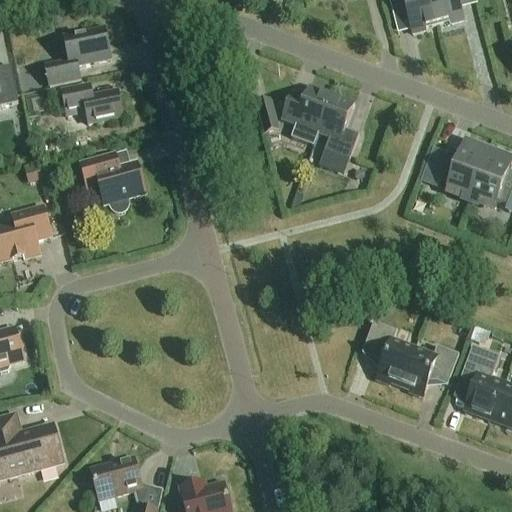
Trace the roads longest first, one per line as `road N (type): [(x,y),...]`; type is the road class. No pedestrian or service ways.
road 1 (residential): [(210,252),(70,289),(56,314),(68,384),(172,436),(252,419)]
road 2 (residential): [(511,126),(171,0)]
road 3 (residential): [(252,419),(327,402),(511,469)]
road 4 (unclassified): [(210,252),(140,0)]
road 5 (unclassified): [(252,419),(210,252)]
